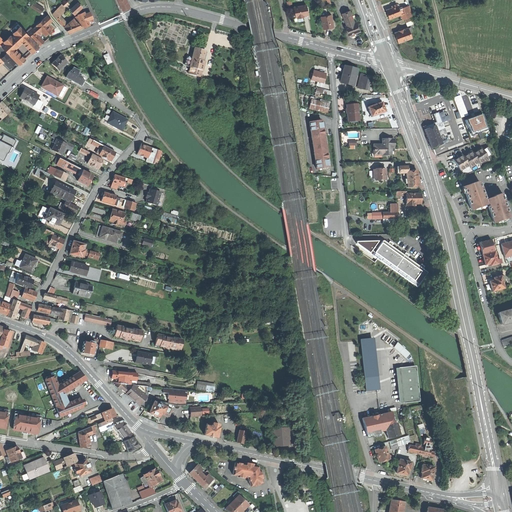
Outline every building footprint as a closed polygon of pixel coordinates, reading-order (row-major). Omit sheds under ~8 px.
[(118,0),(123,10),(130,7),(126,0),(118,0)] [(30,7),(41,14),(44,9),(33,2),(30,7)] [(71,10),(75,14),(82,7),(78,3),(71,10)] [(52,14),(57,19),(59,16),(64,12),(66,9),(62,4),(52,14)] [(306,5),(294,7),(295,13),(296,12),(297,17),(298,18),(301,17),(304,17),(304,16),(308,15),(307,10),(306,10),(306,8),(307,8),(306,5)] [(410,5),(399,9),(401,14),(403,20),(413,16),(410,5)] [(393,7),(386,10),(388,14),(389,19),(401,14),(399,9),(398,6),(397,6),(393,7)] [(72,16),(66,9),(64,12),(69,18),(72,16)] [(345,26),(349,36),(354,34),(359,32),(356,22),(354,23),(350,11),(342,13),(347,26),(345,26)] [(83,25),(84,26),(87,25),(89,24),(93,22),(92,18),(90,12),(85,14),(84,12),(79,15),(83,25)] [(82,26),(83,25),(79,15),(75,18),(82,26)] [(329,27),(333,26),(331,15),(327,15),(321,17),(323,29),(329,27)] [(43,20),(47,25),(48,23),(52,20),(48,16),(43,20)] [(57,19),(69,33),(75,30),(82,27),(74,18),(67,25),(59,16),(57,19)] [(49,33),(52,30),(47,25),(43,20),(36,26),(37,26),(41,31),(45,36),(49,33)] [(15,49),(23,42),(29,37),(29,36),(18,24),(11,31),(15,35),(6,43),(0,36),(0,45),(7,53),(8,52),(19,65),(25,60),(15,49)] [(39,33),(41,31),(37,26),(34,29),(29,33),(30,35),(33,38),(37,35),(39,33)] [(396,37),(398,42),(411,38),(408,28),(403,29),(399,30),(399,31),(395,33),(396,37)] [(44,42),(39,36),(37,35),(33,38),(39,46),(44,42)] [(38,47),(29,37),(23,42),(32,53),(35,50),(38,47)] [(0,45),(0,58),(3,61),(10,68),(13,65),(15,63),(6,53),(7,53),(0,45)] [(200,50),(194,48),(193,54),(191,61),(188,61),(187,66),(189,67),(201,70),(202,71),(204,62),(202,61),(205,51),(200,50)] [(184,65),(187,66),(188,61),(191,61),(193,54),(191,53),(190,57),(186,56),(184,65)] [(52,64),(59,71),(68,63),(61,56),(56,60),(52,64)] [(351,68),(345,66),(341,81),(353,84),(357,69),(351,68)] [(200,77),(201,70),(189,67),(188,74),(200,77)] [(66,78),(81,86),(83,83),(84,81),(81,80),(82,77),(78,76),(79,74),(78,73),(79,71),(73,68),(71,72),(70,71),(69,73),(68,73),(66,78)] [(318,72),(314,71),(312,80),(324,83),(325,79),(326,75),(320,74),(318,73),(318,72)] [(363,77),(360,88),(369,91),(372,79),(363,77)] [(44,83),(42,88),(58,96),(61,90),(63,86),(47,78),(44,83)] [(22,93),(20,98),(34,106),(37,100),(39,96),(25,89),(22,93)] [(320,101),(312,99),(309,109),(318,111),(318,110),(327,112),(328,107),(329,104),(321,102),(321,101),(320,101)] [(42,103),(37,100),(34,106),(34,107),(39,110),(42,103)] [(368,107),(372,117),(385,112),(384,107),(382,102),(368,107)] [(0,116),(2,119),(10,112),(1,103),(0,103),(0,116)] [(357,105),(347,106),(347,112),(348,119),(359,118),(357,105)] [(434,123),(435,126),(442,123),(450,120),(446,109),(433,114),(436,122),(434,123)] [(127,121),(113,113),(110,118),(108,117),(106,122),(108,123),(122,131),(125,125),(127,121)] [(483,114),(465,120),(471,136),(489,130),(484,114),(483,114)] [(322,120),(310,122),(317,170),(329,168),(329,165),(331,165),(330,160),(328,160),(328,158),(329,158),(329,153),(327,153),(327,151),(328,151),(327,143),(326,136),(324,137),(324,134),(326,134),(325,129),(323,130),(323,128),(325,127),(324,122),(322,122),(322,120)] [(428,139),(431,149),(442,145),(440,140),(437,131),(435,126),(424,130),(428,139)] [(444,129),(437,131),(440,140),(444,139),(447,138),(444,129)] [(2,137),(0,135),(0,159),(3,161),(7,154),(9,155),(16,140),(3,134),(2,137)] [(98,148),(99,144),(89,139),(87,142),(98,148)] [(394,139),(382,139),(382,145),(382,155),(382,156),(392,156),(392,148),(394,148),(394,144),(394,139)] [(52,151),(61,155),(63,151),(66,145),(57,140),(56,140),(55,142),(56,142),(52,151)] [(151,149),(140,145),(139,150),(137,154),(141,156),(143,157),(148,158),(151,149)] [(374,155),(382,155),(382,145),(374,145),(374,155)] [(113,157),(115,152),(103,146),(101,151),(99,155),(110,161),(113,157)] [(473,152),(472,152),(480,165),(480,164),(487,159),(489,161),(490,161),(487,157),(483,150),(481,147),(480,147),(481,149),(477,152),(474,154),(473,152)] [(156,150),(151,149),(148,158),(146,162),(151,163),(156,150)] [(156,150),(151,163),(156,165),(161,152),(156,150)] [(463,156),(471,169),(470,167),(471,167),(478,163),(480,166),(480,165),(472,152),(471,151),(472,153),(468,155),(464,157),(463,156)] [(103,160),(92,154),(87,164),(91,166),(94,168),(94,167),(98,169),(100,165),(103,160)] [(453,159),(461,173),(461,172),(460,171),(468,166),(470,169),(471,169),(463,156),(462,154),(461,154),(462,156),(458,158),(454,161),(453,159)] [(56,164),(77,175),(80,169),(59,159),(56,164)] [(48,176),(49,174),(47,173),(36,167),(35,169),(37,170),(34,175),(38,177),(40,172),(48,176)] [(49,174),(54,176),(57,170),(50,167),(47,173),(49,174)] [(386,173),(386,168),(376,169),(376,170),(376,178),(376,181),(386,180),(386,173)] [(54,176),(64,181),(67,175),(57,170),(54,176)] [(92,176),(82,171),(80,176),(77,181),(87,186),(89,181),(92,176)] [(406,174),(408,187),(419,186),(418,179),(417,171),(407,172),(406,173),(406,174)] [(125,178),(114,175),(113,179),(112,184),(118,185),(122,187),(124,180),(125,178)] [(471,207),(472,210),(479,208),(486,205),(487,204),(488,207),(487,207),(489,214),(492,220),(493,220),(495,223),(501,221),(502,221),(508,218),(507,214),(508,213),(501,194),(494,196),(494,197),(485,200),(479,181),(469,185),(469,186),(463,189),(466,199),(469,207),(471,207)] [(55,193),(70,200),(74,191),(57,182),(54,187),(57,189),(55,193)] [(146,203),(157,206),(160,193),(150,189),(148,194),(147,193),(146,196),(145,198),(147,198),(146,203)] [(101,202),(113,205),(114,203),(116,197),(116,195),(104,192),(104,193),(102,193),(102,195),(103,196),(102,199),(101,202)] [(406,192),(396,192),(396,195),(406,195),(406,206),(415,206),(415,204),(421,204),(421,199),(421,194),(406,194),(406,192)] [(71,204),(72,202),(70,200),(55,193),(53,195),(66,202),(69,203),(71,204)] [(125,209),(134,211),(136,203),(127,201),(125,209)] [(78,207),(71,204),(69,203),(66,210),(74,214),(75,213),(76,211),(76,210),(78,207)] [(390,204),(390,213),(398,212),(398,204),(390,204)] [(63,215),(49,209),(49,210),(47,214),(44,219),(58,225),(60,220),(63,215)] [(109,217),(108,219),(109,219),(109,221),(113,222),(113,224),(117,226),(118,224),(121,225),(121,224),(125,225),(126,222),(122,221),(124,213),(112,210),(110,215),(109,215),(109,217)] [(131,213),(129,219),(140,222),(140,220),(139,220),(140,216),(131,213)] [(102,227),(99,238),(119,244),(122,233),(102,227)] [(53,236),(52,235),(51,237),(50,240),(48,239),(46,243),(48,244),(60,249),(62,245),(64,241),(53,236)] [(482,255),(494,252),(491,240),(479,243),(482,255)] [(381,241),(356,241),(355,243),(416,289),(427,273),(381,241)] [(511,262),(511,241),(501,245),(504,256),(506,264),(510,263),(511,262)] [(71,248),(69,254),(81,258),(82,257),(83,257),(84,255),(85,250),(84,250),(85,245),(73,242),(71,248)] [(99,254),(85,250),(84,255),(98,259),(99,254)] [(496,260),(494,252),(482,255),(484,261),(485,266),(489,264),(490,266),(498,264),(497,264),(500,263),(500,260),(496,260)] [(22,263),(20,268),(32,272),(34,266),(37,260),(25,255),(22,263)] [(71,267),(69,272),(85,276),(88,267),(72,262),(71,267)] [(15,284),(30,289),(32,285),(33,280),(26,278),(27,277),(19,274),(15,284)] [(491,287),(492,292),(504,289),(502,280),(505,279),(504,276),(501,277),(501,276),(493,278),(494,280),(489,282),(491,287)] [(73,294),(89,298),(92,286),(87,285),(83,284),(75,282),(74,286),(74,289),(75,289),(73,294)] [(9,297),(16,300),(20,287),(13,285),(9,297)] [(50,287),(46,294),(52,296),(55,290),(50,287)] [(22,297),(34,302),(35,298),(37,293),(25,289),(22,297)] [(68,299),(56,297),(55,301),(55,302),(67,305),(68,299)] [(16,312),(17,307),(19,303),(19,302),(13,300),(7,317),(10,318),(13,319),(15,314),(16,312)] [(0,313),(2,314),(7,316),(10,305),(4,303),(0,302),(0,301),(0,313)] [(22,304),(19,303),(17,307),(24,310),(30,312),(32,308),(22,304)] [(38,308),(37,311),(49,314),(50,307),(39,305),(38,308)] [(58,309),(50,307),(49,314),(59,316),(60,309),(58,309)] [(58,308),(58,309),(60,309),(59,316),(58,320),(67,322),(70,311),(58,308)] [(499,319),(501,325),(511,321),(511,309),(498,313),(499,319)] [(26,319),(30,312),(24,310),(21,317),(26,319)] [(110,326),(111,320),(85,314),(84,321),(110,326)] [(32,322),(44,324),(45,318),(33,316),(33,319),(32,322)] [(139,341),(141,331),(116,326),(114,336),(119,337),(119,338),(125,339),(125,340),(126,340),(128,340),(134,341),(135,340),(139,341)] [(7,332),(3,330),(0,340),(0,345),(3,347),(6,348),(11,333),(7,332)] [(157,334),(155,344),(160,345),(160,346),(166,347),(166,348),(167,349),(169,349),(169,348),(175,349),(175,348),(180,349),(182,339),(157,334)] [(31,338),(25,336),(23,342),(26,344),(33,346),(36,340),(31,338)] [(501,341),(503,348),(511,344),(511,337),(501,341)] [(45,343),(36,340),(33,346),(32,350),(41,354),(45,343)] [(99,347),(109,349),(110,342),(100,340),(99,347)] [(87,354),(94,355),(96,344),(94,344),(89,343),(84,342),(81,353),(87,354)] [(393,347),(404,357),(408,354),(397,343),(393,347)] [(366,392),(376,390),(371,345),(361,346),(366,392)] [(137,352),(135,363),(141,364),(149,366),(152,355),(137,352)] [(399,368),(403,403),(418,402),(414,367),(399,368)] [(111,383),(116,384),(124,384),(131,385),(131,381),(136,381),(137,373),(112,370),(112,372),(111,372),(111,374),(111,375),(112,375),(112,379),(115,379),(115,382),(111,382),(111,383)] [(65,381),(70,389),(86,379),(82,376),(79,372),(65,381)] [(66,404),(62,394),(58,385),(54,376),(45,380),(60,417),(83,408),(79,398),(66,404)] [(62,394),(70,389),(65,381),(58,385),(62,394)] [(132,400),(138,406),(146,397),(145,397),(143,394),(137,389),(137,386),(131,385),(124,384),(120,389),(126,394),(125,394),(132,400)] [(184,390),(163,388),(163,393),(167,394),(169,394),(168,399),(168,403),(176,405),(183,404),(184,390)] [(154,415),(160,418),(161,414),(163,415),(164,414),(168,416),(171,409),(167,408),(167,407),(154,402),(149,413),(154,415)] [(102,413),(105,421),(106,420),(111,418),(115,416),(113,412),(112,409),(102,413)] [(191,410),(191,418),(200,417),(200,409),(191,410)] [(40,418),(15,414),(14,425),(15,425),(14,430),(36,434),(37,429),(38,429),(40,418)] [(114,426),(113,422),(108,424),(99,428),(98,428),(100,432),(114,426)] [(123,422),(114,426),(122,435),(122,436),(125,440),(133,437),(134,436),(128,429),(123,422)] [(386,432),(388,438),(400,435),(396,423),(384,426),(386,432)] [(210,437),(217,438),(219,428),(218,427),(212,426),(208,425),(206,425),(204,435),(210,437)] [(78,432),(79,436),(88,435),(92,434),(91,427),(78,432)] [(272,429),(274,447),(289,446),(288,428),(272,429)] [(239,443),(243,444),(246,432),(239,430),(238,434),(237,438),(236,442),(239,443)] [(89,440),(88,435),(79,436),(80,448),(85,447),(90,446),(89,442),(89,440)] [(408,436),(399,438),(401,444),(410,441),(408,436)] [(135,440),(133,437),(125,440),(123,441),(124,444),(126,448),(128,452),(130,451),(137,447),(138,446),(138,445),(137,443),(136,442),(135,440)] [(425,445),(424,448),(430,450),(431,446),(432,446),(430,439),(428,439),(429,439),(425,438),(424,438),(423,444),(425,445)] [(408,452),(418,454),(420,448),(415,447),(409,445),(408,452)] [(11,448),(6,450),(9,456),(11,462),(22,458),(19,453),(17,446),(11,448)] [(385,446),(374,450),(376,456),(379,463),(389,459),(385,446)] [(424,448),(420,448),(418,454),(429,456),(430,453),(431,450),(430,450),(424,448)] [(63,458),(64,458),(65,461),(67,466),(77,462),(75,458),(73,454),(63,458)] [(24,466),(30,479),(48,471),(43,458),(24,466)] [(53,462),(56,470),(62,468),(60,463),(65,461),(64,458),(53,462)] [(85,459),(74,464),(76,469),(74,469),(76,473),(77,476),(79,475),(79,476),(90,472),(89,467),(90,466),(89,465),(89,463),(87,464),(85,459)] [(411,462),(399,460),(396,473),(397,473),(401,474),(404,475),(407,475),(408,470),(410,471),(411,462)] [(248,478),(251,486),(254,485),(255,486),(259,485),(259,484),(263,483),(262,479),(263,479),(260,471),(259,471),(258,467),(253,466),(253,464),(249,463),(245,463),(245,464),(235,463),(233,475),(238,476),(237,477),(244,478),(245,477),(248,478)] [(434,467),(422,465),(420,473),(422,473),(421,478),(424,479),(427,480),(426,480),(430,481),(430,480),(432,481),(434,467)] [(146,479),(150,487),(162,481),(160,478),(159,476),(160,476),(159,475),(160,473),(160,472),(159,471),(157,471),(156,470),(155,468),(143,475),(144,475),(141,477),(143,480),(146,479)] [(201,485),(204,488),(210,482),(205,478),(199,472),(195,468),(189,473),(191,475),(201,485)] [(90,479),(92,485),(102,481),(99,475),(90,479)] [(103,481),(112,509),(127,504),(127,502),(117,475),(103,481)] [(139,493),(141,499),(152,495),(149,489),(139,493)] [(100,492),(89,495),(90,500),(92,500),(95,507),(100,505),(104,504),(100,492)] [(228,511),(241,511),(242,511),(248,505),(238,496),(236,499),(226,509),(228,511)] [(165,505),(167,511),(182,511),(177,499),(171,502),(165,505)] [(61,505),(63,511),(74,511),(76,511),(79,510),(76,500),(61,505)] [(398,502),(391,501),(388,511),(402,511),(404,503),(398,502)] [(50,508),(53,507),(51,502),(42,506),(44,511),(50,508)]
